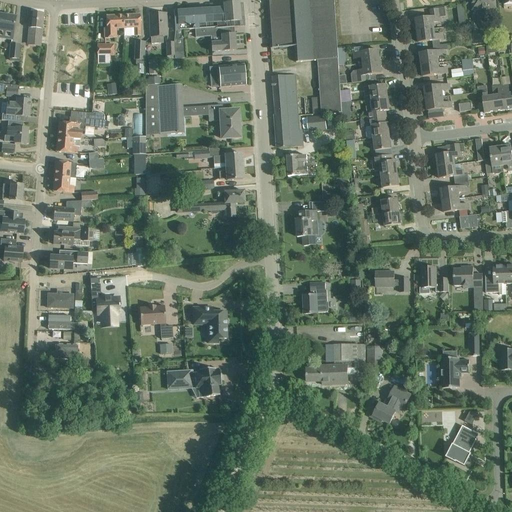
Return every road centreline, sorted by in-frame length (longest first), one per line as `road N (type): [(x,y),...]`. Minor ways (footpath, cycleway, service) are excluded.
road 1 (unclassified): [(269,261),(250,0)]
road 2 (unclassified): [(497,508),(270,389)]
road 3 (residential): [(32,360),(41,170)]
road 4 (residential): [(511,235),(428,235),(413,137)]
road 5 (residential): [(41,170),(54,5)]
road 6 (residential): [(413,137),(397,0)]
road 7 (unclassified): [(218,511),(270,389)]
road 8 (unclassified): [(270,389),(269,261)]
road 9 (residential): [(497,508),(497,408),(511,392)]
road 10 (residential): [(156,276),(198,287),(269,261)]
